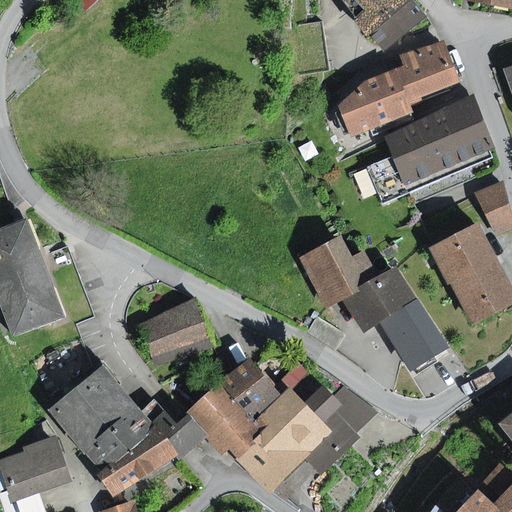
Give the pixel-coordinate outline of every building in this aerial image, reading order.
[(99,0),(78,0),(76,2),(87,13),(99,0)] [(344,0),(363,22),(360,24),(372,40),(375,38),(386,54),(430,18),(417,4),(419,2),(417,0),(344,0)] [(511,0),(458,0),(459,1),(511,10),(511,0)] [(324,23),(294,27),(301,76),(331,72),(324,23)] [(368,83),(342,108),(354,139),(419,115),(415,104),(465,84),(448,42),(403,57),(406,67),(368,83)] [(511,66),(503,69),(511,95),(511,66)] [(478,95),(387,139),(394,156),(368,168),(384,205),(496,159),(493,153),(499,150),(478,95)] [(511,208),(505,181),(476,194),(497,237),(511,231),(511,208)] [(34,221),(0,233),(0,295),(17,341),(72,320),(34,221)] [(511,282),(482,225),(434,250),(475,330),(511,311),(511,282)] [(345,238),(302,259),(329,311),(346,303),(364,294),(362,290),(381,279),(367,252),(356,258),(345,238)] [(364,294),(346,303),(367,336),(383,326),(408,311),(407,310),(420,300),(400,270),(381,279),(362,290),(364,294)] [(199,298),(142,325),(156,368),(217,349),(199,298)] [(408,311),(383,326),(415,375),(453,351),(420,300),(407,310),(408,311)] [(344,333),(318,317),(307,334),(337,352),(346,337),(344,333)] [(285,398),(254,361),(187,415),(190,419),(193,417),(213,439),(209,442),(224,458),(233,451),(241,461),(263,442),(261,440),(267,436),(257,425),(285,398)] [(109,368),(52,412),(104,473),(161,428),(156,423),(109,368)] [(308,404),(294,390),(285,398),(257,425),(267,436),(261,440),(263,442),(273,454),(315,454),(309,461),(323,477),(364,440),(359,434),(379,414),(362,400),(351,410),(327,386),(308,404)] [(156,423),(161,428),(184,458),(181,460),(182,463),(205,444),(209,442),(213,439),(193,417),(190,419),(186,423),(182,426),(168,412),(156,423)] [(161,428),(104,473),(101,477),(116,500),(181,460),(184,458),(161,428)] [(23,453),(0,461),(0,465),(13,505),(18,503),(20,511),(47,511),(41,495),(75,484),(60,437),(21,450),(23,453)] [(263,442),(241,461),(240,462),(249,472),(248,473),(272,496),(277,491),(285,483),(309,461),(315,454),(273,454),(263,442)] [(497,506),(482,493),(463,511),(511,511),(511,472),(502,464),(484,484),(501,501),(497,506)] [(296,492),(285,483),(277,491),(287,501),(296,492)] [(139,511),(137,502),(105,511),(139,511)]
